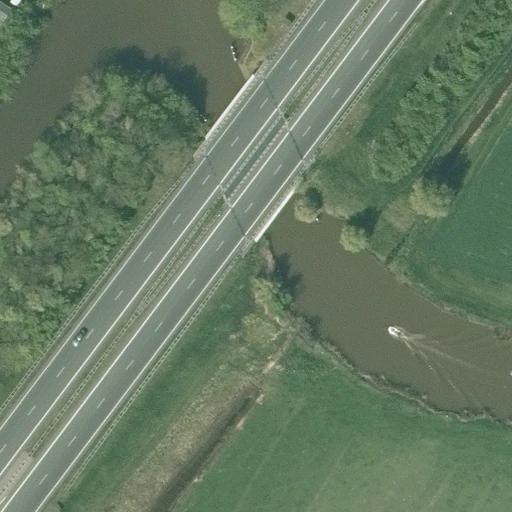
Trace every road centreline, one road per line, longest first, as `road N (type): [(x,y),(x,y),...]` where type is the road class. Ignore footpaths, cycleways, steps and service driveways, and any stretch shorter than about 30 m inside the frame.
road 1 (trunk): [(17,511),(406,0)]
road 2 (trunk): [(341,0),(0,450)]
